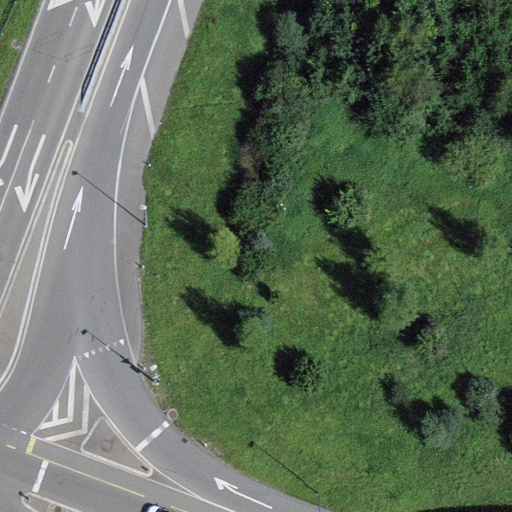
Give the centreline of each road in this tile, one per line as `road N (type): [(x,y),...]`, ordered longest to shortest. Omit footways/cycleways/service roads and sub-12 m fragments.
road 1 (motorway): [(241,511),(163,435),(128,383),(80,244)]
road 2 (motorway): [(80,244),(164,0)]
road 3 (motorway): [(87,0),(0,233)]
road 4 (motorway): [(0,440),(48,366),(80,244)]
road 5 (primary): [(191,511),(0,451)]
